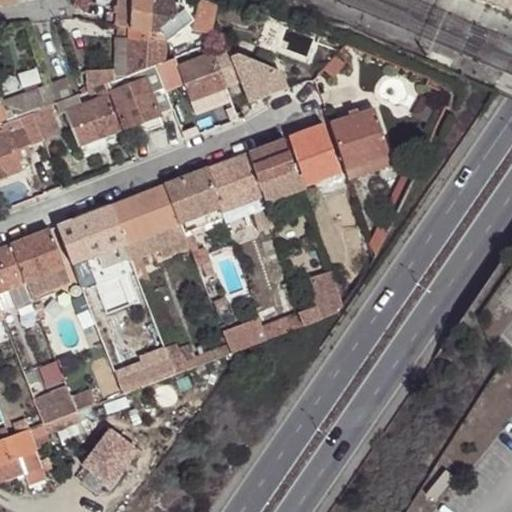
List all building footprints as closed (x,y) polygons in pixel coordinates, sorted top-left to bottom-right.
[(120,0),(121,2),(132,2),(132,17),(120,17),(112,17),(111,28),(132,29),(131,38),(155,40),(158,27),(177,14),(173,1),(169,0),(120,0)] [(205,0),(199,19),(202,23),(213,27),(218,14),(248,23),(253,8),(232,0),(205,0)] [(511,0),(473,0),(511,16),(511,0)] [(132,2),(121,2),(120,17),(132,17),(132,2)] [(158,27),(155,40),(164,41),(189,22),(181,11),(177,14),(158,27)] [(147,65),(156,61),(164,60),(164,41),(155,40),(131,38),(118,37),(116,68),(130,68),(130,71),(147,65)] [(286,86),(280,70),(235,52),(229,54),(228,50),(221,47),(211,51),(225,86),(240,80),(249,102),(286,86)] [(190,100),(225,86),(211,51),(178,65),(190,100)] [(163,80),(164,82),(171,80),(169,71),(173,69),(169,57),(164,60),(156,61),(163,80)] [(154,84),(163,80),(156,61),(147,65),(154,84)] [(105,70),(108,81),(130,71),(130,68),(116,68),(105,70)] [(53,83),(59,101),(73,95),(67,77),(53,83)] [(124,125),(160,111),(154,94),(147,77),(112,91),(124,125)] [(160,111),(174,105),(164,82),(163,80),(154,84),(158,93),(154,94),(160,111)] [(20,115),(34,110),(45,106),(39,90),(9,100),(16,117),(20,115)] [(79,142),(122,126),(108,93),(67,109),(79,142)] [(34,110),(43,131),(59,126),(51,104),(45,106),(34,110)] [(346,164),(392,151),(376,105),(332,119),(346,164)] [(31,141),(44,136),(43,131),(34,110),(20,115),(31,141)] [(8,121),(4,123),(7,133),(16,148),(31,141),(20,115),(16,117),(8,121)] [(323,121),(288,135),(301,174),(335,162),(323,121)] [(0,135),(0,174),(22,166),(16,148),(7,133),(0,135)] [(282,138),(249,151),(261,189),(295,176),(282,138)] [(249,151),(207,168),(221,209),(222,210),(248,202),(262,195),(261,189),(249,151)] [(395,160),(392,151),(346,164),(350,175),(395,160)] [(412,181),(415,172),(408,167),(391,202),(399,206),(412,181)] [(207,168),(166,184),(180,224),(221,209),(207,168)] [(295,176),(261,189),(262,195),(266,200),(304,185),(301,174),(295,176)] [(166,184),(110,206),(125,245),(180,224),(166,184)] [(266,200),(262,195),(248,202),(251,214),(258,232),(273,228),(266,200)] [(248,202),(222,210),(223,218),(227,223),(251,214),(248,202)] [(110,206),(59,227),(75,267),(125,245),(110,206)] [(221,209),(180,224),(184,233),(184,234),(223,218),(222,210),(221,209)] [(180,224),(125,245),(128,255),(184,234),(184,233),(180,224)] [(49,230),(13,245),(26,281),(56,271),(63,266),(49,230)] [(13,245),(0,249),(0,292),(12,288),(26,281),(13,245)] [(125,245),(75,267),(78,278),(119,262),(129,257),(128,255),(125,245)] [(138,278),(129,257),(119,262),(126,281),(138,278)] [(56,271),(26,281),(31,291),(59,280),(56,271)] [(335,313),(342,303),(338,291),(331,273),(311,279),(316,298),(312,301),(314,308),(317,320),(335,313)] [(31,291),(26,281),(12,288),(17,303),(19,307),(34,302),(31,291)] [(12,288),(0,292),(0,309),(17,303),(12,288)] [(352,308),(356,297),(351,288),(338,291),(342,303),(343,310),(352,308)] [(314,308),(298,313),(302,326),(317,320),(314,308)] [(298,313),(261,327),(262,331),(266,339),(302,326),(298,313)] [(266,339),(262,331),(248,336),(253,344),(266,339)] [(176,345),(165,350),(173,375),(229,353),(226,345),(183,361),(176,345)] [(152,368),(118,382),(122,393),(173,375),(165,350),(149,356),(152,368)] [(37,369),(43,386),(61,380),(54,363),(37,369)] [(70,398),(37,410),(42,424),(74,412),(75,412),(70,398)] [(74,412),(42,424),(28,430),(33,439),(77,421),(74,412)] [(33,439),(28,430),(0,440),(0,463),(36,450),(33,439)]
